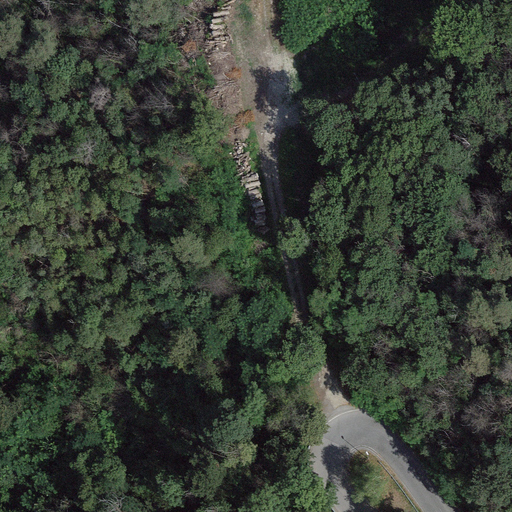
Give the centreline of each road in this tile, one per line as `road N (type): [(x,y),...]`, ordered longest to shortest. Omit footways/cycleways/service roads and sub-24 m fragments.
road 1 (track): [(273,127),(277,260),(321,363),(337,436)]
road 2 (tertiary): [(441,511),(391,438),(367,429),(337,436),(325,462),(351,511)]
